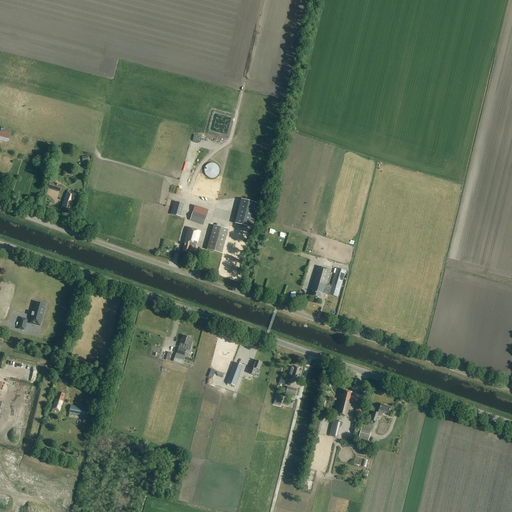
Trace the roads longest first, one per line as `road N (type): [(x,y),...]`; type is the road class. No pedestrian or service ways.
road 1 (unclassified): [(511,389),(0,207)]
road 2 (tertiary): [(511,424),(0,244)]
road 3 (track): [(311,353),(271,511)]
